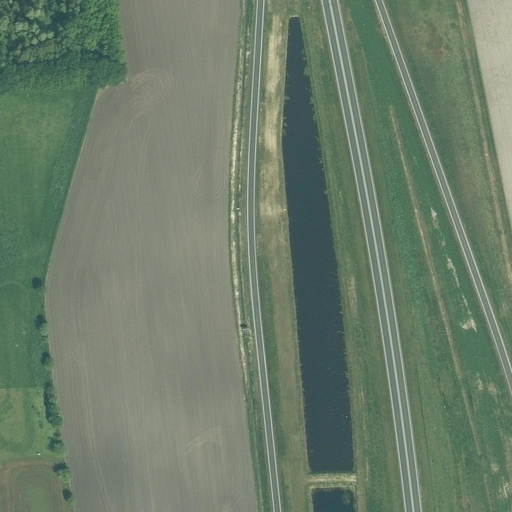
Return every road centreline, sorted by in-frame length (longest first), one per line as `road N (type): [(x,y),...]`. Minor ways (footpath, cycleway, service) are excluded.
road 1 (trunk): [(412,511),(365,178),(330,0)]
road 2 (trunk): [(261,0),(251,220),(277,511)]
road 3 (trunk): [(511,382),(378,0)]
